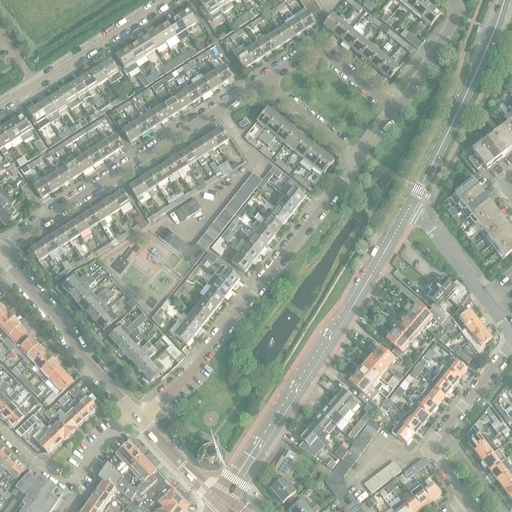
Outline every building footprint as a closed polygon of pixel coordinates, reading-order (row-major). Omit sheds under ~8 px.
[(209,16),(219,9),(220,9),(214,0),(204,0),(200,2),(202,6),(208,15),(209,16)] [(230,3),(228,0),(214,0),(220,9),(219,9),(223,14),(233,8),(230,3)] [(302,4),(305,8),(315,2),(313,0),(308,0),(306,2),(302,4)] [(348,4),(354,8),(357,5),(351,0),(348,4)] [(366,0),(362,5),(366,9),(371,3),(367,0),(366,0)] [(406,0),(403,4),(412,12),(421,0),(406,0)] [(421,0),(412,12),(421,20),(432,7),(423,0),(421,0)] [(265,2),(260,5),(264,12),(269,9),(265,2)] [(305,8),(307,13),(308,13),(318,7),(315,2),(305,8)] [(284,3),(275,8),(278,13),(286,7),(284,3)] [(375,6),(371,3),(366,9),(371,12),(375,6)] [(259,15),(264,12),(260,5),(255,8),(259,15)] [(202,6),(199,8),(201,11),(205,17),(208,15),(202,6)] [(321,12),(318,7),(308,13),(311,18),(321,12)] [(441,15),(432,7),(421,20),(431,28),(441,15)] [(254,9),(250,12),(252,15),(254,18),(258,15),(254,9)] [(188,10),(177,17),(186,31),(186,30),(189,34),(192,32),(193,29),(191,27),(197,24),(188,10)] [(324,17),(321,12),(311,18),(315,23),(324,17)] [(315,24),(315,23),(311,18),(308,13),(307,13),(296,20),(304,31),(315,24)] [(381,20),(386,24),(391,18),(385,14),(381,20)] [(244,15),(240,18),(244,25),(248,22),(244,15)] [(333,35),(342,23),(346,18),(342,15),(338,20),(332,15),(323,27),(333,35)] [(284,23),(286,26),(294,38),(304,31),(296,20),(295,16),(284,23)] [(176,37),(183,32),(186,31),(177,17),(167,24),(176,37)] [(239,28),(244,25),(240,18),(235,21),(239,28)] [(394,21),(391,18),(386,24),(390,27),(394,21)] [(333,35),(342,43),(351,31),(342,23),(333,35)] [(179,41),(176,37),(167,24),(157,30),(166,44),(169,48),(179,41)] [(224,28),(228,34),(233,31),(229,25),(224,28)] [(286,26),(276,32),(284,44),(294,38),(286,26)] [(355,26),(351,31),(342,43),(352,50),(361,38),(364,34),(355,26)] [(157,30),(147,37),(155,50),(166,44),(157,30)] [(237,32),(235,34),(238,38),(244,34),(241,30),(237,32)] [(400,35),(400,36),(405,39),(409,33),(405,30),(400,35)] [(276,32),(267,39),(274,50),(284,44),(276,32)] [(409,33),(405,39),(418,50),(423,44),(409,33)] [(232,42),(238,38),(235,34),(232,36),(230,37),(232,42)] [(261,42),(256,45),(264,57),(274,50),(267,39),(266,39),(263,34),(258,37),(261,42)] [(392,39),(401,46),(404,42),(395,35),(392,39)] [(147,37),(136,43),(145,57),(155,50),(147,37)] [(352,50),(361,58),(370,46),(361,38),(352,50)] [(409,47),(404,42),(401,46),(407,50),(409,47)] [(136,43),(126,50),(135,63),(145,57),(136,43)] [(200,52),(205,49),(200,43),(196,46),(200,52)] [(256,45),(246,52),(254,63),(264,57),(256,45)] [(254,63),(246,52),(243,46),(233,53),(238,61),(243,70),(254,63)] [(361,58),(370,65),(380,53),(370,46),(361,58)] [(190,49),(185,52),(190,59),(194,56),(190,49)] [(138,68),(135,63),(126,50),(116,56),(128,75),(138,68)] [(185,52),(175,59),(180,65),(180,66),(190,59),(185,52)] [(233,53),(229,55),(234,64),(238,61),(233,53)] [(385,57),(380,53),(370,65),(380,72),(389,61),(392,57),(388,54),(385,57)] [(198,63),(205,59),(202,55),(196,59),(198,63)] [(175,59),(165,66),(169,72),(180,65),(175,59)] [(100,66),(108,79),(111,84),(121,78),(110,60),(100,66)] [(399,69),(389,61),(380,72),(389,80),(399,69)] [(100,66),(90,73),(98,86),(108,79),(100,66)] [(165,75),(169,72),(165,66),(161,68),(165,75)] [(224,67),(214,73),(222,85),(232,79),(224,67)] [(178,76),(185,72),(182,68),(176,72),(178,76)] [(155,72),(145,79),(149,85),(159,79),(155,72)] [(92,90),(98,86),(90,73),(80,79),(91,97),(95,95),(92,90)] [(214,73),(204,80),(211,92),(222,85),(214,73)] [(171,74),(162,80),(164,84),(174,78),(171,74)] [(179,85),(184,82),(181,77),(180,78),(176,81),(179,85)] [(80,79),(69,86),(81,104),(91,97),(80,79)] [(144,88),(149,85),(145,79),(140,82),(144,88)] [(154,91),(164,84),(162,80),(151,87),(154,91)] [(204,80),(194,86),(201,98),(211,92),(204,80)] [(71,110),(81,104),(69,86),(59,93),(67,105),(71,110)] [(194,86),(183,93),(191,104),(201,98),(194,86)] [(180,88),(170,94),(181,111),(191,104),(183,93),(180,88)] [(57,112),(67,105),(59,93),(49,99),(57,112)] [(163,106),(170,118),(181,111),(170,94),(160,100),(163,106)] [(113,102),(114,102),(116,106),(123,102),(120,97),(113,102)] [(49,99),(39,106),(47,119),(57,112),(49,99)] [(50,123),(47,119),(39,106),(28,112),(40,130),(50,123)] [(163,106),(153,112),(160,124),(170,118),(163,106)] [(267,130),(259,140),(277,117),(267,109),(257,122),(267,130)] [(96,119),(102,115),(100,110),(93,115),(96,119)] [(153,112),(142,119),(150,130),(160,124),(153,112)] [(11,123),(20,137),(24,142),(33,137),(33,134),(22,116),(11,123)] [(269,147),(273,142),(276,138),(287,125),(277,117),(259,140),(269,147)] [(77,121),(79,123),(82,128),(88,124),(85,120),(81,122),(79,119),(77,121)] [(140,137),(133,125),(130,121),(126,123),(123,119),(117,123),(122,132),(129,144),(140,137)] [(142,119),(133,125),(140,137),(150,130),(142,119)] [(241,129),(248,124),(245,120),(238,124),(241,129)] [(511,128),(506,121),(499,126),(501,128),(511,142),(511,128)] [(10,144),(20,137),(11,123),(1,130),(10,144)] [(75,132),(82,128),(79,123),(72,127),(75,132)] [(287,125),(276,138),(285,145),(296,132),(287,125)] [(511,142),(501,128),(495,134),(509,152),(511,149),(511,142)] [(221,129),(211,136),(218,147),(228,141),(221,129)] [(4,148),(10,144),(1,130),(0,130),(0,150),(3,156),(7,153),(4,148)] [(84,131),(73,137),(76,141),(86,135),(84,131)] [(493,131),(485,137),(501,158),(509,152),(493,131)] [(285,145),(295,153),(305,140),(296,132),(285,145)] [(65,133),(59,137),(61,141),(67,137),(65,133)] [(253,147),(256,143),(247,135),(245,138),(246,140),(246,141),(253,147)] [(116,136),(105,142),(113,154),(123,147),(116,136)] [(211,136),(200,142),(208,154),(218,147),(211,136)] [(56,145),(61,141),(59,137),(53,141),(56,145)] [(73,137),(63,144),(66,148),(76,141),(73,137)] [(485,137),(478,142),(494,163),(501,158),(485,137)] [(41,154),(46,150),(40,140),(35,143),(41,154)] [(295,153),(304,161),(315,147),(305,140),(295,153)] [(105,142),(95,149),(103,161),(113,154),(105,142)] [(202,158),(208,154),(200,142),(190,149),(197,160),(201,166),(205,163),(202,158)] [(486,169),(494,163),(478,142),(470,148),(475,154),(468,159),(476,169),(483,164),(486,169)] [(56,154),(66,148),(63,144),(54,150),(56,154)] [(90,152),(85,155),(93,167),(103,161),(95,149),(92,144),(87,147),(90,152)] [(304,161),(314,168),(324,155),(315,147),(304,161)] [(190,149),(180,155),(187,167),(197,160),(190,149)] [(273,156),(266,150),(263,155),(269,160),(273,156)] [(232,165),(230,166),(233,170),(245,162),(239,153),(231,158),(235,164),(233,165),(232,165)] [(93,167),(85,155),(75,162),(83,173),(93,167)] [(182,170),(187,167),(180,155),(170,162),(177,173),(181,179),(186,176),(182,170)] [(334,162),(324,155),(314,168),(323,175),(334,162)] [(72,157),(62,163),(73,180),(83,173),(75,162),(72,157)] [(274,164),(282,170),(285,165),(278,160),(274,164)] [(167,179),(177,173),(170,162),(160,168),(167,179)] [(220,173),(222,177),(233,170),(230,166),(230,167),(227,162),(217,168),(220,173)] [(60,171),(55,174),(62,186),(73,180),(62,163),(57,166),(60,171)] [(214,163),(210,165),(214,173),(217,175),(220,173),(217,168),(214,163)] [(292,171),(285,165),(282,170),(289,175),(292,171)] [(273,167),(263,180),(266,183),(273,175),(278,179),(282,174),(273,167)] [(160,168),(150,174),(157,186),(167,179),(160,168)] [(49,178),(44,181),(52,193),(62,186),(55,174),(55,175),(51,169),(46,173),(49,178)] [(217,175),(210,179),(212,183),(222,177),(220,173),(217,175)] [(152,189),(157,186),(150,174),(140,181),(147,192),(151,198),(155,195),(152,189)] [(253,174),(245,183),(250,187),(258,178),(253,174)] [(293,178),(300,184),(304,180),(296,174),(293,178)] [(200,175),(195,179),(200,186),(205,182),(200,175)] [(262,189),(266,183),(263,180),(262,181),(258,178),(250,187),(255,191),(258,186),(262,189)] [(454,193),(460,200),(479,186),(473,178),(454,193)] [(200,186),(199,186),(202,190),(212,183),(210,179),(205,182),(200,186)] [(288,192),(284,197),(297,208),(305,198),(302,196),(305,192),(290,180),(283,189),(288,192)] [(310,185),(304,180),(300,184),(307,189),(310,185)] [(41,200),(52,193),(44,181),(34,188),(41,200)] [(142,196),(147,192),(140,181),(129,188),(136,199),(139,203),(144,199),(142,196)] [(245,183),(242,188),(251,195),(255,191),(250,187),(245,183)] [(199,186),(189,192),(192,196),(202,190),(199,186)] [(460,200),(466,208),(485,193),(479,186),(460,200)] [(242,188),(238,192),(247,200),(251,195),(242,188)] [(37,203),(28,189),(23,193),(32,206),(37,203)] [(257,191),(253,197),(257,200),(261,194),(257,191)] [(123,192),(112,199),(120,210),(130,204),(123,192)] [(189,192),(180,199),(182,202),(192,196),(189,192)] [(238,192),(234,197),(244,204),(247,200),(238,192)] [(466,208),(471,215),(490,200),(485,193),(466,208)] [(15,202),(7,194),(0,199),(0,216),(10,206),(15,202)] [(177,194),(167,200),(169,205),(180,199),(177,194)] [(234,197),(231,202),(240,209),(244,204),(234,197)] [(284,197),(276,207),(290,217),(297,208),(284,197)] [(112,199),(102,205),(110,217),(120,210),(112,199)] [(180,199),(169,205),(172,209),(182,202),(180,199)] [(194,200),(184,206),(188,211),(198,205),(194,200)] [(471,215),(477,222),(496,208),(490,200),(471,215)] [(231,202),(227,206),(236,213),(240,209),(231,202)] [(451,207),(447,202),(442,206),(446,211),(451,207)] [(247,204),(242,210),(246,213),(251,207),(247,204)] [(104,220),(110,217),(102,205),(92,211),(100,223),(103,228),(107,225),(104,220)] [(169,205),(159,211),(162,215),(172,209),(169,205)] [(201,210),(198,205),(188,211),(191,216),(201,210)] [(19,216),(10,206),(0,216),(0,221),(6,228),(19,216)] [(184,206),(180,209),(186,219),(191,216),(188,211),(184,206)] [(227,206),(223,211),(233,218),(236,213),(227,206)] [(276,207),(269,216),(282,227),(290,217),(276,207)] [(477,222),(482,229),(501,215),(496,208),(477,222)] [(180,209),(179,209),(174,212),(181,223),(186,219),(180,209)] [(242,219),(246,213),(242,210),(238,216),(242,219)] [(90,229),(100,223),(92,211),(82,218),(90,229)] [(149,223),(162,215),(159,211),(147,219),(149,223)] [(223,211),(220,215),(229,223),(233,218),(223,211)] [(265,221),(261,225),(275,236),(282,227),(269,216),(264,212),(260,217),(265,221)] [(220,215),(216,220),(225,227),(229,223),(220,215)] [(482,229),(488,237),(507,222),(501,215),(482,229)] [(462,223),(456,216),(453,219),(458,225),(462,223)] [(82,218),(72,224),(79,236),(90,229),(82,218)] [(137,225),(132,229),(134,233),(146,225),(141,218),(135,222),(137,225)] [(216,220),(212,224),(222,232),(225,227),(216,220)] [(258,230),(254,235),(267,245),(275,236),(261,225),(256,222),(253,226),(258,230)] [(488,237),(493,243),(511,229),(507,222),(488,237)] [(233,223),(228,229),(231,232),(236,226),(233,223)] [(74,240),(79,236),(72,224),(62,231),(69,242),(72,248),(77,245),(74,240)] [(212,224),(209,229),(218,236),(222,232),(212,224)] [(158,238),(163,242),(170,232),(165,228),(158,238)] [(132,229),(122,235),(124,239),(134,233),(132,229)] [(209,229),(205,234),(214,241),(218,236),(209,229)] [(228,229),(220,238),(224,242),(231,232),(228,229)] [(493,243),(498,251),(511,240),(511,229),(493,243)] [(64,246),(69,242),(62,231),(52,237),(59,249),(62,254),(67,251),(64,246)] [(250,239),(246,244),(259,255),(267,245),(254,235),(249,231),(245,236),(250,239)] [(163,242),(167,245),(175,236),(170,232),(163,242)] [(205,234),(201,238),(211,246),(214,241),(205,234)] [(122,235),(111,242),(114,246),(124,239),(122,235)] [(167,245),(172,249),(179,240),(175,236),(167,245)] [(52,237),(41,244),(49,255),(59,249),(52,237)] [(198,243),(196,244),(206,252),(207,250),(211,246),(201,238),(198,243)] [(219,247),(224,242),(220,238),(211,249),(220,256),(224,251),(219,247)] [(172,249),(177,253),(184,243),(179,240),(172,249)] [(511,252),(511,240),(498,251),(504,258),(511,252)] [(238,254),(252,265),(259,255),(246,244),(241,241),(234,250),(238,254)] [(111,242),(101,248),(104,252),(114,246),(111,242)] [(177,253),(181,256),(189,247),(184,243),(177,253)] [(38,262),(49,255),(41,244),(31,250),(38,262)] [(196,244),(189,247),(181,256),(194,267),(206,252),(196,244)] [(94,259),(104,252),(101,248),(91,255),(94,259)] [(213,265),(217,260),(208,253),(200,264),(203,267),(208,262),(213,265)] [(244,274),(252,265),(238,254),(231,263),(244,274)] [(68,274),(72,270),(65,261),(61,264),(65,270),(68,274)] [(69,265),(72,270),(83,265),(81,261),(75,264),(74,262),(69,265)] [(220,267),(214,275),(232,290),(240,280),(224,267),(220,267)] [(197,268),(192,273),(196,276),(200,271),(197,268)] [(62,288),(70,297),(91,277),(87,273),(80,280),(75,275),(62,288)] [(191,282),(196,276),(192,273),(188,279),(191,282)] [(57,282),(63,278),(60,274),(54,279),(57,282)] [(211,288),(224,299),(232,290),(214,275),(206,284),(211,288)] [(95,281),(91,277),(70,297),(78,305),(92,292),(88,288),(95,281)] [(436,280),(432,285),(449,300),(453,294),(456,296),(459,292),(460,293),(464,288),(456,281),(452,285),(443,278),(440,281),(439,279),(437,281),(436,280)] [(444,305),(449,300),(432,285),(428,289),(429,290),(428,292),(429,294),(427,296),(436,305),(430,311),(447,325),(451,319),(452,318),(443,311),(446,307),(444,305)] [(182,286),(177,292),(181,295),(185,289),(182,286)] [(211,288),(203,298),(217,309),(224,299),(211,288)] [(96,297),(92,292),(78,305),(86,314),(107,295),(103,291),(96,297)] [(375,296),(380,299),(383,294),(379,291),(375,296)] [(104,306),(110,301),(114,297),(110,292),(107,295),(86,314),(95,323),(108,310),(104,306)] [(176,301),(181,295),(177,292),(173,298),(176,301)] [(203,298),(196,307),(209,318),(217,309),(203,298)] [(167,300),(160,310),(164,313),(171,303),(167,300)] [(132,311),(136,307),(130,301),(126,304),(132,311)] [(412,307),(407,313),(426,330),(430,325),(432,327),(434,325),(438,328),(439,326),(444,330),(447,325),(430,311),(426,314),(416,306),(414,308),(412,307)] [(196,307),(188,317),(202,328),(209,318),(196,307)] [(459,309),(452,318),(451,319),(461,332),(476,320),(469,311),(464,315),(459,309)] [(117,318),(113,314),(109,310),(108,310),(95,323),(103,332),(117,318)] [(0,318),(0,332),(1,331),(13,319),(12,318),(12,317),(10,315),(9,315),(6,312),(0,318)] [(401,323),(417,337),(424,343),(428,347),(436,338),(431,334),(427,338),(423,334),(426,330),(407,313),(402,319),(403,320),(401,323)] [(159,328),(164,322),(159,318),(156,315),(152,320),(159,328)] [(188,317),(181,326),(194,337),(202,328),(188,317)] [(0,340),(3,343),(5,342),(8,339),(20,327),(18,324),(18,323),(16,321),(15,321),(13,319),(1,331),(0,332),(0,340)] [(461,332),(468,341),(484,330),(476,320),(461,332)] [(117,347),(136,330),(139,326),(135,322),(127,330),(123,325),(109,338),(117,347)] [(194,337),(181,326),(176,323),(169,332),(173,336),(186,347),(194,337)] [(397,324),(392,330),(410,345),(417,337),(401,323),(398,326),(397,324)] [(5,342),(3,343),(12,353),(26,340),(23,337),(27,334),(26,333),(26,332),(24,329),(23,329),(20,327),(8,339),(5,342)] [(117,347),(125,356),(135,347),(132,342),(140,334),(136,330),(117,347)] [(395,348),(392,352),(399,358),(410,345),(392,330),(387,336),(388,337),(386,340),(395,348)] [(491,340),(484,330),(468,341),(479,355),(485,347),(484,346),(491,340)] [(437,339),(436,339),(442,344),(447,338),(441,334),(437,339)] [(12,353),(11,354),(15,358),(18,355),(24,361),(39,346),(36,344),(36,342),(34,340),(33,340),(31,339),(28,342),(26,340),(12,353)] [(140,351),(135,347),(125,356),(134,365),(152,347),(148,343),(140,351)] [(39,346),(24,361),(28,365),(26,366),(29,370),(46,354),(44,352),(45,351),(42,349),(41,349),(39,346)] [(178,365),(184,359),(172,346),(166,351),(178,365)] [(157,352),(152,347),(134,365),(142,374),(152,364),(148,360),(157,352)] [(375,349),(370,355),(387,370),(395,361),(400,365),(403,361),(399,358),(392,352),(388,355),(379,348),(377,351),(375,349)] [(463,352),(459,348),(454,354),(468,364),(471,360),(462,353),(463,352)] [(46,354),(29,370),(30,371),(35,367),(40,372),(40,373),(53,361),(50,359),(50,357),(48,355),(47,355),(46,354)] [(366,363),(364,365),(380,379),(387,370),(370,355),(365,361),(366,363)] [(440,365),(442,366),(459,380),(466,370),(451,358),(447,364),(443,361),(440,365)] [(152,364),(142,374),(150,382),(164,369),(156,360),(152,364)] [(40,372),(37,375),(44,383),(59,368),(58,367),(59,366),(56,363),(55,364),(53,361),(40,373),(40,372)] [(360,367),(355,373),(372,388),(380,379),(364,365),(361,368),(360,367)] [(441,372),(436,377),(451,389),(459,380),(442,366),(439,371),(441,372)] [(11,371),(18,379),(21,375),(14,368),(11,371)] [(59,368),(44,383),(51,390),(66,375),(64,373),(64,372),(62,370),(61,370),(59,368)] [(392,374),(400,382),(403,378),(395,371),(392,374)] [(358,398),(367,406),(375,413),(377,411),(379,409),(372,402),(379,393),(372,388),(355,373),(350,378),(351,380),(349,383),(361,394),(358,398)] [(21,375),(18,379),(26,386),(29,383),(21,375)] [(43,404),(43,405),(45,407),(48,407),(55,400),(73,383),(72,381),(72,380),(70,378),(69,378),(66,375),(51,390),(54,394),(51,397),(43,404)] [(386,384),(394,390),(399,383),(392,377),(386,384)] [(428,380),(425,384),(444,399),(451,389),(436,377),(432,383),(428,380)] [(26,386),(32,393),(35,389),(29,383),(26,386)] [(0,403),(8,396),(3,392),(8,387),(6,384),(0,390),(0,403)] [(426,390),(421,396),(436,408),(444,399),(425,384),(422,387),(426,390)] [(69,392),(75,399),(90,416),(93,414),(94,414),(96,412),(96,411),(97,409),(76,386),(69,392)] [(36,389),(35,389),(32,393),(37,398),(41,394),(36,389)] [(0,416),(0,417),(17,399),(16,398),(20,394),(16,391),(10,398),(8,396),(0,403),(0,416)] [(343,391),(336,399),(349,411),(356,403),(343,391)] [(411,403),(412,403),(429,417),(436,408),(421,396),(417,401),(414,398),(411,403)] [(5,421),(7,423),(21,409),(17,405),(20,402),(17,399),(0,417),(1,418),(1,419),(3,421),(5,421)] [(68,406),(66,403),(62,399),(58,402),(64,408),(66,410),(63,414),(77,428),(79,426),(80,427),(83,425),(82,423),(84,422),(68,406)] [(88,418),(90,416),(75,399),(68,406),(84,422),(85,421),(86,421),(88,419),(88,418)] [(349,411),(336,399),(329,407),(342,419),(343,419),(350,411),(349,411)] [(407,414),(408,415),(421,426),(429,417),(412,403),(408,408),(411,409),(407,414)] [(367,413),(360,421),(365,425),(365,424),(367,425),(370,420),(369,420),(371,418),(375,413),(367,406),(364,411),(367,413)] [(496,408),(500,415),(504,412),(499,406),(496,408)] [(329,407),(322,415),(335,427),(342,419),(329,407)] [(25,413),(21,409),(7,423),(9,425),(9,426),(11,428),(12,428),(14,430),(30,412),(28,410),(25,413)] [(70,435),(56,420),(48,411),(45,414),(52,422),(49,424),(50,425),(50,426),(63,441),(66,439),(67,439),(69,437),(69,436),(70,435)] [(77,428),(63,414),(61,411),(58,414),(60,416),(56,420),(70,435),(71,434),(73,434),(75,432),(75,430),(77,428)] [(507,415),(504,412),(500,415),(508,425),(511,422),(507,415)] [(331,432),(335,427),(322,415),(315,423),(325,432),(327,429),(331,432)] [(398,424),(399,424),(414,436),(421,426),(408,415),(404,420),(402,419),(398,424)] [(491,420),(501,433),(507,428),(498,415),(491,420)] [(61,443),(63,441),(50,426),(47,429),(44,426),(34,416),(30,419),(35,424),(38,427),(57,447),(58,446),(59,446),(62,444),(61,443)] [(21,438),(35,424),(30,419),(16,433),(21,438)] [(375,424),(370,420),(367,425),(377,432),(380,427),(375,424)] [(360,421),(354,428),(359,432),(365,425),(360,421)] [(328,435),(325,432),(315,423),(308,431),(321,443),(328,435)] [(406,445),(414,436),(399,424),(392,433),(406,445)] [(367,425),(363,430),(373,437),(377,432),(367,425)] [(50,454),(57,447),(38,427),(36,429),(39,432),(33,438),(47,453),(50,454)] [(359,432),(354,428),(347,437),(352,441),(359,432)] [(510,432),(507,428),(501,433),(504,437),(510,432)] [(363,430),(360,435),(369,443),(373,437),(363,430)] [(325,446),(321,443),(308,431),(300,440),(304,443),(299,448),(313,459),(325,446)] [(360,435),(356,440),(366,448),(369,443),(360,435)] [(468,443),(475,453),(491,441),(487,437),(483,440),(479,435),(468,443)] [(356,440),(353,445),(362,453),(366,448),(356,440)] [(475,453),(482,462),(498,451),(491,441),(475,453)] [(109,464),(115,471),(136,451),(129,444),(113,459),(109,464)] [(359,458),(362,453),(353,445),(349,451),(359,458)] [(334,454),(342,461),(345,456),(348,452),(340,446),(334,454)] [(0,470),(13,457),(12,456),(12,454),(10,452),(8,452),(6,450),(0,456),(0,470)] [(143,459),(136,451),(115,471),(122,478),(143,459)] [(355,463),(359,458),(349,451),(348,452),(345,456),(355,463)] [(482,462),(490,472),(505,460),(498,451),(482,462)] [(218,463),(219,460),(219,458),(217,455),(215,453),(212,452),(209,453),(206,454),(204,457),(204,460),(204,463),(206,465),(208,467),(211,467),(214,467),(216,466),(218,463)] [(286,502),(289,506),(299,497),(287,483),(297,467),(302,460),(289,452),(285,459),(282,458),(264,486),(277,501),(278,500),(282,505),(286,502)] [(342,461),(341,461),(351,468),(355,463),(345,456),(342,461)] [(5,478),(9,474),(19,463),(18,461),(18,460),(16,458),(14,458),(13,457),(0,470),(0,477),(2,475),(5,478)] [(126,509),(130,511),(136,511),(147,499),(165,483),(156,473),(143,459),(122,478),(121,479),(122,481),(116,491),(119,493),(125,498),(128,500),(129,501),(131,502),(129,506),(126,509)] [(422,460),(407,471),(412,477),(427,466),(422,460)] [(490,472),(497,481),(511,469),(505,460),(490,472)] [(330,461),(327,467),(332,471),(336,465),(334,463),(330,461)] [(341,461),(338,466),(348,473),(351,468),(341,461)] [(19,463),(9,474),(5,478),(8,481),(6,483),(9,487),(26,469),(25,468),(25,467),(23,465),(22,465),(19,463)] [(394,463),(389,466),(396,476),(401,472),(394,463)] [(329,479),(325,484),(345,484),(344,479),(344,478),(334,471),(333,474),(319,464),(315,470),(329,479)] [(99,479),(103,482),(116,491),(122,481),(121,479),(120,480),(107,466),(99,479)] [(338,466),(334,471),(344,478),(348,473),(338,466)] [(389,466),(384,470),(391,479),(396,476),(389,466)] [(511,469),(497,481),(504,491),(511,485),(511,469)] [(384,470),(379,474),(386,483),(391,479),(384,470)] [(408,480),(412,477),(407,471),(404,474),(408,480)] [(27,498),(22,505),(31,511),(50,511),(63,495),(31,472),(15,489),(20,492),(27,498)] [(379,474),(374,478),(381,487),(386,483),(379,474)] [(374,478),(369,482),(376,491),(381,487),(374,478)] [(429,480),(419,487),(431,503),(441,495),(429,480)] [(116,497),(119,493),(116,491),(103,482),(98,490),(111,499),(114,495),(116,497)] [(371,495),(376,491),(369,482),(364,486),(371,495)] [(169,487),(165,483),(147,499),(136,511),(185,511),(186,511),(184,510),(184,506),(185,504),(173,491),(169,487)] [(325,484),(336,498),(346,491),(345,484),(325,484)] [(388,486),(384,489),(389,495),(393,492),(388,486)] [(419,487),(410,494),(421,510),(431,503),(419,487)] [(15,489),(11,493),(16,497),(20,492),(15,489)] [(119,511),(108,504),(111,499),(98,490),(92,498),(111,511),(119,511)] [(334,504),(336,506),(349,496),(346,491),(336,498),(338,501),(334,504)] [(410,494),(400,502),(408,511),(418,511),(421,510),(410,494)] [(301,496),(299,497),(289,506),(292,509),(288,511),(317,511),(319,511),(312,503),(310,504),(305,498),(304,499),(301,496)] [(336,506),(340,511),(353,501),(349,496),(336,506)] [(111,511),(92,498),(87,506),(94,511),(102,511),(103,511),(111,511)] [(125,498),(122,501),(127,504),(129,506),(131,502),(129,501),(128,500),(125,498)] [(14,499),(8,507),(13,511),(16,507),(19,503),(14,499)] [(370,500),(366,503),(371,509),(374,506),(370,500)] [(346,511),(349,511),(355,508),(357,506),(353,501),(340,511),(341,511),(345,510),(346,511)] [(393,511),(408,511),(400,502),(391,509),(393,511)]
